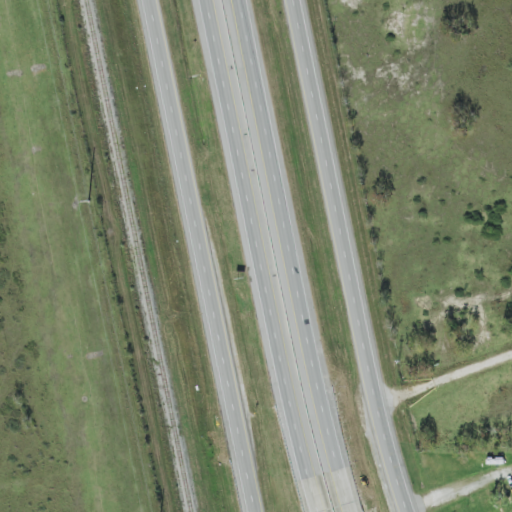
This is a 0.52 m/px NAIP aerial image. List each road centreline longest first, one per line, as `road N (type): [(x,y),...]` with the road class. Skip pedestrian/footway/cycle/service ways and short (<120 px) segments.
road 1 (secondary): [(408,511),(363,344),(295,0)]
road 2 (motorway): [(205,0),(318,511)]
road 3 (motorway): [(347,511),(236,0)]
road 4 (secondary): [(152,0),(257,511)]
road 5 (residential): [(511,355),(379,402)]
